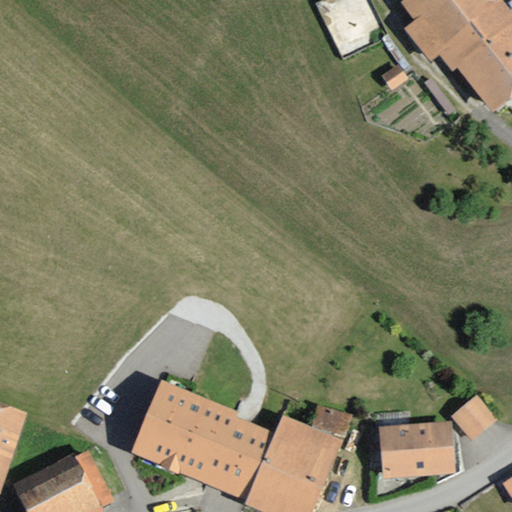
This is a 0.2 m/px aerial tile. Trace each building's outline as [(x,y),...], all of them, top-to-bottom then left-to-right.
[(398,0),(399,0),(415,20),(407,26),(431,56),(440,48),(496,117),(511,104),(511,14),(500,0),(398,0)] [(245,499),(276,424),(160,376),(129,451),(245,499)] [(474,392),(449,412),(470,437),(495,417),(474,392)] [(0,489),(24,413),(0,404),(0,489)] [(312,511),(342,439),(280,414),(276,424),(245,499),(275,511),(312,511)] [(451,422),(380,426),(383,475),(454,470),(451,422)] [(88,448),(13,483),(26,511),(86,511),(112,500),(88,448)] [(511,475),(502,482),(511,497),(511,475)]
